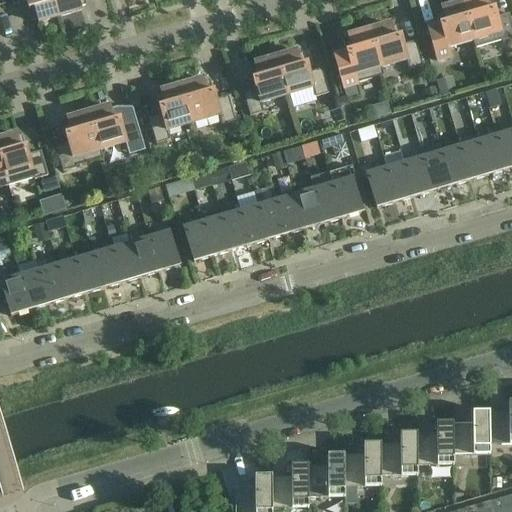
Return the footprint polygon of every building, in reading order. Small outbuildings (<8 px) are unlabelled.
[(38,24),(59,18),(54,0),(11,0),(13,6),(26,3),(31,19),(36,18),(38,24)] [(54,0),(59,18),(80,11),(78,5),(84,3),(83,0),(54,0)] [(483,0),(473,0),(462,3),(473,41),(476,49),(501,41),(502,43),(511,40),(511,27),(508,15),(496,18),(491,2),(485,3),(483,0)] [(439,25),(427,28),(429,38),(437,62),(450,58),(447,49),(473,41),(462,3),(441,10),(443,16),(437,18),(439,25)] [(368,31),(382,77),(383,76),(380,69),(406,61),(408,71),(422,67),(415,42),(402,46),(397,29),(391,31),(389,25),(368,31)] [(345,52),(333,55),(336,65),(346,102),(360,98),(356,84),(382,77),(368,31),(347,37),(349,43),(343,45),(345,52)] [(275,58),(286,97),(312,89),(315,98),(328,94),(321,70),(308,74),(303,57),(298,59),(296,52),(275,58)] [(286,97),(275,58),(254,65),(256,71),(250,73),(255,89),(242,93),(249,117),(263,113),(260,104),(286,97)] [(441,99),(456,94),(451,78),(436,82),(441,99)] [(181,86),(192,124),(218,116),(221,126),(234,122),(227,97),(215,101),(210,84),(204,86),(202,80),(181,86)] [(192,124),(181,86),(160,92),(162,99),(156,100),(161,117),(149,121),(156,145),(169,141),(166,132),(192,124)] [(426,101),(437,98),(434,88),(424,91),(426,101)] [(495,91),(484,94),(489,110),(500,107),(495,91)] [(102,159),(100,151),(125,144),(127,153),(141,149),(134,125),(121,129),(116,112),(110,114),(109,107),(87,114),(101,159),(102,159)] [(76,169),(75,167),(101,159),(87,114),(66,120),(68,126),(63,128),(67,145),(55,148),(62,173),(76,169)] [(511,132),(496,137),(506,172),(511,169),(511,132)] [(34,181),(47,177),(40,153),(28,156),(23,140),(17,141),(15,135),(0,139),(0,161),(7,187),(33,180),(34,181)] [(334,148),(346,145),(343,136),(331,140),(334,148)] [(496,137),(477,143),(487,177),(506,172),(496,137)] [(477,143),(459,148),(469,183),(487,177),(477,143)] [(316,144),(301,148),(304,159),(319,155),(316,144)] [(451,188),(469,183),(459,148),(440,153),(451,188)] [(283,153),(285,161),(296,158),(294,150),(283,153)] [(208,168),(221,164),(217,152),(204,156),(208,168)] [(283,153),(271,157),(276,173),(288,169),(285,161),(283,153)] [(440,153),(422,159),(432,193),(451,188),(440,153)] [(414,199),(432,193),(422,159),(404,164),(414,199)] [(246,164),(227,170),(230,181),(249,175),(246,164)] [(404,164),(385,170),(395,204),(414,199),(404,164)] [(157,167),(159,175),(167,173),(164,165),(157,167)] [(329,178),(342,220),(361,214),(351,181),(356,180),(352,167),(328,174),(329,178)] [(142,172),(146,187),(158,183),(154,169),(142,172)] [(208,175),(211,186),(230,181),(227,170),(208,175)] [(385,170),(366,175),(376,210),(395,204),(385,170)] [(211,186),(208,175),(197,178),(201,191),(211,188),(211,186)] [(329,178),(311,183),(313,191),(323,226),(342,220),(329,178)] [(165,188),(169,201),(181,197),(177,184),(165,188)] [(294,196),(305,231),(323,226),(313,191),(294,196)] [(160,192),(147,196),(150,206),(163,202),(160,192)] [(294,196),(276,202),(286,236),(305,231),(294,196)] [(47,204),(50,215),(66,211),(63,199),(47,204)] [(258,207),(268,242),(286,236),(276,202),(258,207)] [(258,207),(239,213),(249,247),(268,242),(258,207)] [(221,218),(231,253),(249,247),(239,213),(221,218)] [(66,227),(64,218),(52,221),(55,231),(66,227)] [(221,218),(202,223),(213,258),(231,253),(221,218)] [(202,223),(183,229),(193,264),(213,258),(202,223)] [(32,228),(35,239),(47,236),(44,224),(32,228)] [(109,238),(115,236),(112,227),(106,228),(109,238)] [(168,234),(149,239),(159,274),(178,268),(168,234)] [(7,236),(0,237),(0,250),(10,248),(7,236)] [(130,245),(140,279),(159,274),(149,239),(130,245)] [(130,245),(112,250),(122,285),(140,279),(130,245)] [(112,250),(93,256),(103,290),(122,285),(112,250)] [(85,296),(103,290),(93,256),(75,261),(85,296)] [(75,261),(56,266),(67,301),(85,296),(75,261)] [(38,272),(48,307),(67,301),(56,266),(38,272)] [(38,272),(19,277),(30,312),(48,307),(38,272)] [(0,283),(10,318),(30,312),(19,277),(0,283)] [(511,445),(511,403),(508,404),(508,414),(489,414),(489,446),(511,445)] [(489,456),(489,446),(489,414),(472,414),(472,425),(452,425),(453,457),(489,456)] [(452,425),(436,425),(436,435),(416,435),(417,467),(453,467),(453,457),(452,425)] [(417,478),(417,467),(416,435),(399,436),(400,446),(380,446),(380,478),(417,478)] [(380,488),(380,478),(380,446),(363,446),(363,457),(344,457),(344,489),(380,488)] [(344,499),(344,489),(344,457),(327,457),(327,467),(307,467),(308,499),(344,499)] [(271,478),(272,510),(308,510),(308,499),(307,467),(291,468),(291,478),(271,478)] [(234,489),(234,511),(271,511),(272,510),(271,478),(254,478),(255,489),(234,489)] [(500,488),(500,479),(491,479),(491,488),(500,488)] [(497,500),(500,510),(511,506),(511,505),(510,497),(497,500)]
